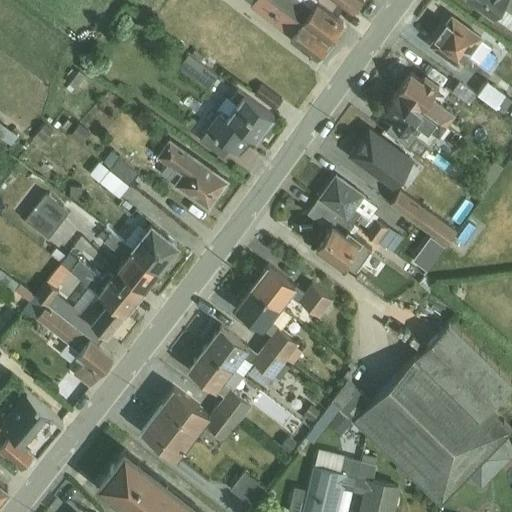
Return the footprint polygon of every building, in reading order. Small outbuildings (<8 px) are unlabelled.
[(328,41),(274,0),(247,0),(252,3),(251,5),(291,37),(290,37),(316,57),(328,41)] [(274,0),(328,41),(344,21),(316,0),(274,0)] [(338,0),(352,10),(359,0),(338,0)] [(511,0),(468,0),(493,18),(496,15),(511,28),(511,0)] [(470,55),(482,39),(484,36),(452,13),(429,44),(446,57),(445,59),(456,67),(458,66),(460,68),(470,55)] [(482,39),(470,55),(480,61),(491,45),(482,39)] [(196,50),(182,68),(209,88),(219,74),(201,61),(205,56),(196,50)] [(398,89),(448,125),(456,114),(431,96),(440,84),(426,74),(423,78),(412,70),(398,89)] [(511,97),(487,79),(477,93),(504,111),(511,99),(511,97)] [(470,103),(477,93),(459,80),(451,90),(470,103)] [(262,82),(254,93),(275,108),(283,98),(262,82)] [(208,129),(200,139),(224,156),(231,146),(236,150),(249,133),(256,138),(274,114),(238,88),(231,98),(227,95),(217,108),(220,110),(206,127),(208,129)] [(448,125),(398,89),(384,108),(394,117),(391,121),(406,132),(407,129),(413,134),(406,144),(449,176),(457,166),(430,146),(438,135),(439,137),(448,125)] [(0,121),(0,135),(11,144),(18,134),(0,121)] [(46,123),(33,138),(41,146),(54,130),(46,123)] [(369,125),(348,154),(394,187),(414,159),(369,125)] [(170,136),(157,155),(168,162),(161,172),(210,209),(222,191),(224,192),(229,185),(228,183),(230,179),(170,136)] [(111,166),(110,168),(130,184),(140,171),(113,149),(104,160),(111,166)] [(100,180),(110,168),(98,159),(89,171),(100,180)] [(494,159),(472,191),(481,197),(504,166),(494,159)] [(318,198),(354,223),(357,218),(369,227),(365,232),(392,250),(403,236),(376,218),(378,215),(374,212),(378,206),(364,196),(366,194),(336,172),(318,198)] [(36,205),(25,219),(49,238),(69,211),(46,192),(45,193),(39,188),(29,200),(36,205)] [(430,232),(444,242),(447,245),(457,231),(401,188),(390,202),(430,232)] [(354,223),(318,198),(307,212),(322,222),(325,219),(333,223),(326,232),(323,230),(315,241),(317,243),(316,245),(343,265),(345,263),(356,271),(372,248),(362,241),(363,238),(350,229),(354,223)] [(125,240),(160,269),(181,243),(152,220),(147,227),(139,222),(125,240)] [(127,273),(145,287),(160,269),(125,240),(106,226),(99,235),(125,257),(118,266),(127,273)] [(444,242),(430,232),(419,246),(433,257),(444,242)] [(90,285),(125,312),(145,287),(127,273),(120,281),(108,270),(103,277),(79,258),(71,269),(90,285)] [(251,284),(280,306),(290,293),(299,301),(300,299),(320,316),(334,298),(312,281),(305,290),(267,262),(251,284)] [(35,295),(99,344),(125,312),(90,285),(74,306),(58,292),(60,289),(57,287),(71,269),(61,263),(35,295)] [(26,307),(35,295),(1,269),(0,271),(0,285),(11,294),(16,288),(30,298),(23,305),(26,307)] [(264,343),(286,359),(287,358),(294,363),(303,351),(297,346),(299,342),(281,329),(292,315),(280,306),(251,284),(234,305),(271,334),(264,343)] [(35,295),(26,307),(68,342),(61,352),(71,360),(76,354),(84,360),(75,373),(90,385),(114,355),(99,344),(35,295)] [(480,417),(490,407),(511,383),(511,380),(450,320),(416,355),(480,417)] [(204,345),(244,375),(254,361),(255,362),(271,375),(273,376),(286,359),(264,343),(258,351),(220,323),(204,345)] [(217,404),(239,421),(253,403),(234,389),(244,375),(204,345),(187,366),(224,395),(217,404)] [(333,399),(338,404),(400,464),(410,474),(441,504),(511,428),(490,407),(480,417),(416,355),(371,400),(348,378),(333,399)] [(271,375),(255,362),(248,371),(264,384),(271,375)] [(0,410),(0,417),(35,450),(37,451),(63,421),(21,385),(2,408),(0,410)] [(239,421),(217,404),(210,413),(174,385),(140,428),(178,457),(205,422),(226,438),(239,421)] [(338,404),(333,399),(312,428),(317,431),(338,404)] [(0,417),(0,410),(2,408),(0,406),(0,447),(21,466),(35,450),(0,417)] [(338,409),(327,421),(340,434),(351,421),(338,409)] [(307,488),(301,511),(334,511),(341,487),(353,489),(354,490),(361,459),(319,447),(307,488)] [(205,511),(125,449),(99,482),(137,511),(205,511)] [(361,459),(354,490),(365,492),(360,511),(392,511),(399,484),(373,478),(377,456),(363,452),(361,459)] [(208,475),(225,487),(238,467),(222,456),(208,475)] [(410,474),(400,464),(395,469),(405,479),(410,474)] [(244,470),(232,488),(253,503),(266,486),(244,470)] [(0,497),(8,487),(0,481),(0,497)] [(290,511),(301,511),(307,488),(295,485),(288,511),(290,511)] [(341,487),(334,511),(347,511),(353,489),(341,487)]
